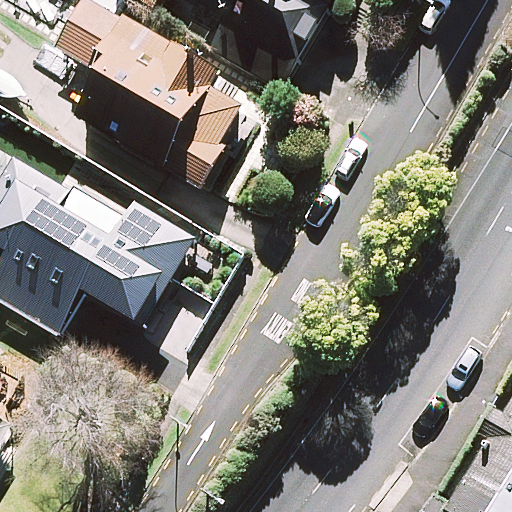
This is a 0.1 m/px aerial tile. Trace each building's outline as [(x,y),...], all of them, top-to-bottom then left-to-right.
[(77,0),(73,8),(79,11),(56,48),(89,68),(126,8),(112,0),(77,0)] [(117,0),(156,24),(170,0),(117,0)] [(310,0),(181,0),(228,27),(212,56),(279,95),(324,18),(306,7),(310,0)] [(264,109),(125,32),(73,127),(211,203),(264,109)] [(203,252),(140,211),(124,236),(15,164),(0,186),(0,314),(54,349),(89,296),(148,334),(203,252)]
